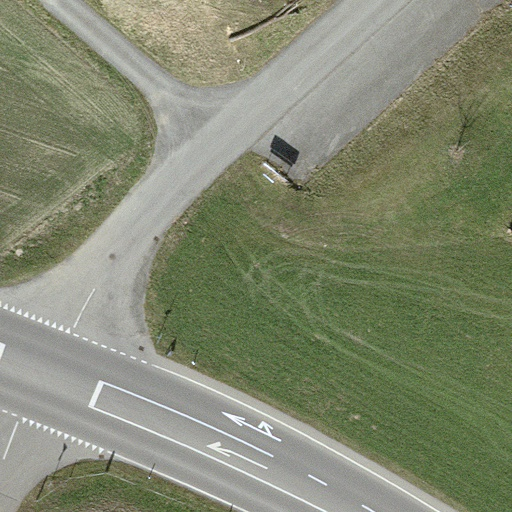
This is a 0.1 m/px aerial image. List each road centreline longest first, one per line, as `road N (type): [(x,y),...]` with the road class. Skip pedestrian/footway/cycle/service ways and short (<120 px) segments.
road 1 (secondary): [(347,511),(51,372)]
road 2 (unclassified): [(51,372),(118,256),(221,138)]
road 3 (unclassified): [(64,0),(221,138)]
road 4 (unclassified): [(221,138),(374,0)]
